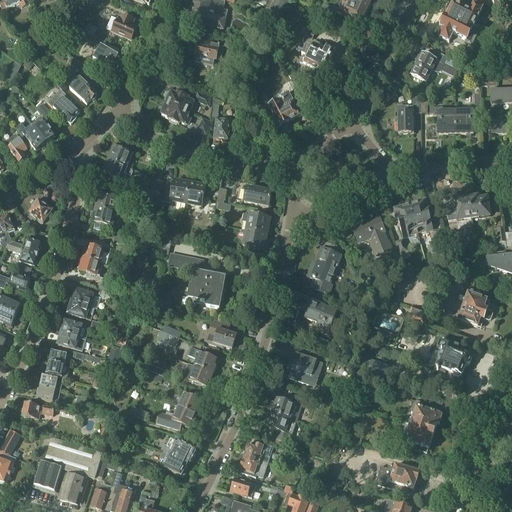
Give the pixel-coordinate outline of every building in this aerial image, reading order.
[(0,0),(0,1),(1,1),(2,4),(0,4),(0,8),(3,15),(8,12),(19,6),(21,10),(30,6),(27,0),(0,0)] [(191,24),(205,28),(205,27),(223,31),(225,21),(218,19),(219,12),(223,13),(224,5),(217,3),(218,2),(211,1),(210,2),(201,0),(196,0),(192,16),(191,17),(190,21),(191,23),(191,24)] [(265,18),(267,19),(265,22),(276,28),(289,1),(285,0),(275,0),(268,15),(266,14),(265,18)] [(346,0),(345,3),(368,14),(371,6),(369,5),(372,0),(371,0),(346,0)] [(511,16),(511,4),(500,0),(496,0),(492,9),(511,17),(511,16)] [(321,15),(334,21),(337,15),(360,25),(362,20),(364,21),(368,14),(345,3),(341,12),(334,9),(324,8),(321,15)] [(467,44),(467,43),(472,46),(478,35),(473,33),(480,18),(484,11),(473,6),(468,4),(466,9),(457,5),(456,7),(453,6),(446,19),(445,21),(442,20),(439,26),(441,28),(440,30),(443,31),(439,39),(450,45),(454,36),(456,37),(455,38),(467,44)] [(36,11),(42,26),(44,25),(45,30),(50,28),(48,24),(49,23),(43,9),(36,11)] [(112,34),(131,42),(132,39),(135,40),(137,35),(135,34),(137,28),(131,25),(133,21),(124,17),(122,23),(117,21),(112,34)] [(97,30),(89,26),(85,33),(93,37),(97,30)] [(78,37),(78,38),(93,46),(97,40),(93,38),(93,37),(85,33),(75,28),(72,33),(78,37)] [(224,38),(226,38),(226,40),(245,45),(245,43),(231,40),(232,37),(231,35),(225,34),(224,38)] [(198,46),(195,57),(193,65),(215,70),(216,63),(217,63),(218,59),(222,60),(224,50),(243,54),(245,45),(226,40),(224,46),(203,42),(202,47),(198,46)] [(307,59),(303,68),(301,73),(319,82),(322,76),(323,77),(335,54),(327,50),(326,52),(319,49),(317,53),(306,47),(301,56),(307,59)] [(101,48),(98,54),(91,50),(86,59),(87,61),(92,64),(94,64),(96,62),(114,73),(118,65),(118,64),(121,59),(101,48)] [(422,55),(418,64),(411,77),(427,85),(438,63),(422,55)] [(463,66),(445,57),(441,65),(458,74),(463,66)] [(68,64),(91,82),(95,76),(72,59),(68,64)] [(282,103),(280,104),(279,103),(268,109),(273,120),(268,123),(273,133),(281,129),(282,131),(289,128),(287,125),(301,118),(305,116),(301,108),(296,110),(294,106),(295,106),(293,104),(297,101),(296,99),(303,96),(295,80),(296,80),(292,73),(288,76),(292,83),(288,85),(293,94),(289,96),(281,100),(282,103)] [(497,76),(480,76),(480,89),(497,88),(497,76)] [(72,85),(74,87),(70,92),(87,107),(91,103),(92,102),(93,104),(99,98),(97,96),(98,96),(80,80),(80,81),(78,78),(72,85)] [(47,104),(70,126),(76,119),(80,115),(69,105),(72,102),(66,97),(60,91),(47,104)] [(508,117),(508,122),(491,123),(492,136),(509,135),(511,127),(511,92),(490,93),(491,105),(509,105),(509,117),(508,117)] [(209,97),(198,93),(194,103),(210,110),(210,109),(213,109),(214,99),(210,98),(210,99),(209,99),(209,97)] [(166,105),(168,106),(168,105),(190,115),(195,104),(189,101),(190,100),(177,94),(175,96),(171,94),(170,96),(168,95),(165,103),(167,104),(166,105)] [(408,108),(408,115),(398,115),(398,136),(414,135),(413,116),(421,115),(421,102),(413,98),(413,108),(408,108)] [(213,110),(211,119),(218,120),(220,101),(214,99),(213,109),(213,110)] [(168,120),(170,122),(169,124),(176,127),(178,125),(180,126),(181,125),(185,127),(187,128),(190,120),(188,120),(190,115),(168,105),(168,106),(166,105),(161,116),(168,119),(168,120)] [(51,115),(42,106),(37,111),(46,120),(51,115)] [(430,110),(430,116),(438,116),(438,137),(456,137),(455,113),(446,113),(446,109),(430,110)] [(465,109),(465,112),(455,113),(456,137),(474,136),(473,112),(473,109),(465,109)] [(198,132),(206,136),(211,124),(203,120),(198,132)] [(232,123),(217,121),(214,140),(229,142),(229,141),(232,141),(234,140),(234,136),(233,135),(231,134),(231,133),(234,133),(235,124),(232,124),(232,123)] [(56,139),(45,123),(35,131),(46,147),(48,146),(49,146),(51,144),(51,143),(56,139)] [(21,125),(16,130),(32,152),(34,150),(37,154),(41,150),(42,151),(45,149),(45,148),(46,147),(35,131),(31,126),(26,131),(21,125)] [(16,137),(4,146),(19,165),(26,160),(23,155),(27,152),(16,137)] [(115,149),(114,149),(109,162),(131,171),(133,166),(130,164),(133,157),(126,154),(128,148),(117,144),(115,149)] [(131,171),(109,162),(103,175),(123,184),(126,176),(131,178),(134,172),(131,171)] [(160,180),(154,178),(151,192),(158,193),(160,180)] [(165,204),(186,207),(190,186),(174,183),(172,194),(167,193),(165,204)] [(202,210),(206,188),(190,186),(186,207),(202,210)] [(151,192),(144,190),(143,196),(157,200),(158,193),(151,192)] [(252,191),(247,190),(244,203),(269,209),(272,194),(252,190),(252,191)] [(226,192),(220,191),(217,204),(224,205),(226,192)] [(141,203),(155,206),(157,200),(143,196),(141,203)] [(120,201),(99,197),(96,210),(117,215),(120,201)] [(478,200),(478,197),(469,199),(472,222),(479,221),(489,220),(489,219),(490,219),(487,199),(478,200)] [(451,216),(456,215),(457,224),(458,225),(462,224),(462,223),(472,222),(469,199),(453,201),(453,199),(448,200),(451,216)] [(30,216),(38,222),(38,224),(41,226),(43,226),(53,213),(37,202),(32,209),(34,210),(30,216)] [(224,205),(217,204),(216,211),(230,214),(231,207),(224,205)] [(426,234),(427,235),(433,233),(435,246),(444,244),(441,231),(434,232),(429,217),(431,217),(430,211),(429,210),(428,210),(425,204),(410,208),(417,236),(426,234)] [(400,229),(403,241),(395,244),(403,262),(411,259),(404,241),(410,239),(410,238),(417,236),(410,208),(395,212),(396,218),(394,218),(397,226),(398,229),(400,229)] [(93,224),(95,224),(93,231),(102,233),(103,231),(106,232),(107,227),(114,229),(117,215),(96,210),(93,224)] [(242,223),(247,224),(245,232),(267,236),(270,221),(244,216),(242,223)] [(12,244),(12,243),(9,235),(15,232),(9,217),(8,218),(7,217),(4,218),(3,219),(0,220),(0,226),(6,242),(7,245),(12,244)] [(353,231),(358,245),(369,240),(376,259),(392,252),(388,243),(387,243),(384,235),(385,234),(379,219),(363,225),(362,224),(353,227),(354,231),(353,231)] [(29,222),(23,225),(26,231),(32,228),(29,222)] [(497,230),(498,244),(499,244),(500,249),(506,248),(504,235),(505,234),(504,229),(497,230)] [(150,231),(136,230),(135,237),(150,238),(150,235),(150,231)] [(206,230),(203,244),(209,246),(211,239),(212,231),(206,230)] [(242,248),(264,252),(267,236),(245,232),(242,248)] [(114,246),(131,246),(131,238),(114,238),(114,246)] [(24,247),(19,246),(18,249),(38,255),(40,251),(39,251),(41,251),(42,247),(41,246),(41,245),(26,239),(24,247)] [(213,239),(212,247),(223,249),(225,242),(213,239)] [(149,254),(144,243),(136,246),(140,257),(149,254)] [(6,252),(21,256),(19,263),(34,268),(35,266),(36,266),(37,262),(36,262),(37,262),(38,255),(18,249),(18,250),(13,248),(12,248),(8,247),(8,246),(7,246),(6,252)] [(83,260),(102,266),(106,267),(111,251),(98,248),(98,251),(87,248),(83,260)] [(308,279),(315,282),(312,290),(330,297),(334,288),(331,287),(342,259),(322,251),(315,269),(313,268),(308,279)] [(178,258),(171,256),(169,268),(175,269),(178,258)] [(486,262),(484,267),(511,276),(511,257),(486,260),(486,262)] [(181,270),(184,259),(178,258),(175,269),(181,270)] [(188,271),(190,260),(184,259),(181,270),(188,271)] [(102,266),(83,260),(80,273),(98,278),(102,266)] [(194,273),(195,270),(195,267),(196,264),(196,261),(190,260),(188,271),(194,273)] [(219,311),(225,280),(194,274),(191,287),(190,287),(187,300),(189,300),(188,304),(206,307),(206,308),(219,311)] [(0,289),(4,291),(7,286),(26,294),(31,282),(12,275),(10,281),(0,277),(0,289)] [(109,287),(99,284),(97,289),(107,292),(109,287)] [(90,309),(92,310),(95,311),(97,312),(101,300),(104,301),(107,292),(97,289),(94,298),(74,291),(71,302),(72,303),(90,309)] [(465,304),(459,323),(478,330),(481,331),(484,322),(488,323),(491,322),(493,317),(492,314),(487,313),(487,312),(487,311),(490,303),(488,303),(474,298),(476,292),(470,290),(468,296),(467,299),(459,297),(458,301),(465,304)] [(0,303),(1,304),(0,306),(0,311),(17,318),(21,307),(0,297),(0,303)] [(72,304),(70,305),(67,315),(91,323),(95,311),(92,310),(90,309),(72,303),(72,304)] [(305,319),(318,324),(315,330),(328,336),(337,313),(311,303),(305,319)] [(406,321),(423,326),(427,314),(410,309),(406,321)] [(0,323),(12,329),(17,318),(0,311),(0,323)] [(93,323),(91,329),(116,336),(118,330),(93,323)] [(209,336),(207,336),(204,345),(223,351),(224,349),(232,351),(237,337),(227,334),(229,328),(213,323),(209,336)] [(79,340),(82,341),(85,330),(65,324),(64,328),(62,329),(61,333),(62,335),(79,340)] [(164,328),(162,333),(162,334),(179,340),(182,334),(164,328)] [(162,333),(160,332),(156,342),(176,349),(179,340),(162,334),(162,333)] [(59,343),(58,347),(76,352),(79,353),(82,341),(79,341),(79,340),(62,335),(61,336),(60,337),(58,341),(59,343)] [(127,342),(118,339),(115,346),(124,349),(127,342)] [(447,373),(454,375),(454,378),(458,379),(461,378),(465,369),(466,369),(469,368),(472,361),(470,359),(471,358),(457,353),(459,349),(440,341),(436,350),(443,353),(442,354),(443,354),(437,369),(439,370),(438,372),(446,376),(447,373)] [(188,358),(196,361),(194,368),(214,376),(217,368),(215,367),(217,361),(201,355),(202,354),(191,350),(188,358)] [(111,352),(107,361),(117,365),(121,355),(111,352)] [(49,364),(65,368),(67,356),(52,353),(49,364)] [(77,354),(76,355),(74,354),(73,359),(75,360),(83,362),(83,361),(87,362),(87,359),(90,360),(90,358),(91,357),(81,355),(77,354)] [(317,363),(317,362),(293,354),(287,371),(289,371),(288,375),(292,376),(290,381),(316,389),(323,365),(317,363)] [(360,372),(384,380),(389,367),(364,358),(360,372)] [(101,362),(92,389),(103,392),(111,365),(101,362)] [(121,362),(116,374),(125,377),(130,365),(121,362)] [(49,364),(46,377),(62,380),(65,381),(67,379),(70,369),(65,368),(49,364)] [(145,371),(164,379),(166,373),(148,366),(145,371)] [(214,376),(194,368),(188,382),(206,389),(208,383),(210,384),(214,376)] [(164,379),(145,371),(143,377),(161,384),(164,379)] [(42,378),(40,389),(56,393),(60,394),(62,387),(61,385),(57,385),(58,381),(42,378)] [(37,401),(53,404),(58,405),(60,394),(56,393),(40,389),(37,401)] [(201,403),(184,395),(178,409),(197,417),(201,410),(199,409),(201,403)] [(276,406),(274,406),(271,414),(297,423),(305,401),(290,397),(287,405),(277,402),(276,406)] [(86,399),(80,398),(77,409),(79,410),(82,408),(86,399)] [(411,417),(413,417),(410,426),(435,434),(438,426),(440,426),(443,418),(439,416),(440,411),(423,406),(423,405),(411,400),(409,405),(415,407),(415,408),(414,408),(411,417)] [(22,416),(23,417),(23,418),(40,422),(41,417),(53,419),(55,410),(43,408),(43,409),(25,405),(24,411),(22,412),(22,416)] [(149,415),(131,408),(128,416),(145,423),(149,415)] [(165,416),(159,414),(155,426),(180,433),(183,427),(189,430),(192,425),(194,425),(197,417),(178,409),(174,416),(166,414),(165,416)] [(97,428),(103,431),(100,438),(107,441),(118,421),(104,414),(102,418),(106,420),(102,428),(98,426),(97,428)] [(293,437),(297,423),(271,414),(268,424),(270,425),(268,430),(278,433),(275,441),(278,443),(277,446),(288,450),(293,437)] [(411,446),(417,448),(416,452),(427,456),(429,452),(435,434),(410,426),(404,444),(402,449),(409,451),(411,446)] [(116,441),(120,434),(113,431),(110,438),(116,441)] [(0,483),(7,486),(14,466),(16,461),(10,459),(21,439),(10,433),(0,451),(0,483)] [(37,471),(39,472),(34,488),(55,494),(62,471),(68,473),(86,479),(95,481),(96,478),(101,463),(103,456),(96,453),(84,450),(43,437),(36,463),(39,464),(37,471)] [(163,455),(168,457),(169,456),(189,466),(190,465),(189,464),(192,459),(194,459),(196,456),(194,454),(195,453),(175,443),(170,441),(166,448),(164,447),(161,452),(164,454),(163,455)] [(255,448),(248,446),(248,448),(247,448),(246,450),(246,451),(246,452),(244,458),(259,463),(261,464),(266,466),(269,467),(271,460),(269,460),(273,449),(257,444),(255,448)] [(160,467),(162,468),(162,470),(181,479),(182,477),(185,477),(186,475),(185,473),(187,468),(188,468),(189,466),(169,456),(168,457),(163,455),(160,461),(162,462),(160,467)] [(247,473),(246,474),(255,477),(256,475),(259,476),(261,469),(259,468),(261,464),(259,463),(244,458),(243,462),(242,465),(241,466),(241,467),(240,470),(247,473)] [(136,469),(156,476),(159,468),(139,461),(136,469)] [(375,486),(401,494),(401,493),(412,497),(414,493),(416,485),(417,485),(420,475),(395,467),(395,468),(390,466),(390,469),(388,468),(387,470),(381,468),(375,486)] [(67,476),(60,501),(79,507),(81,498),(83,497),(85,492),(83,490),(86,482),(85,482),(86,479),(68,473),(67,476)] [(110,492),(103,511),(104,511),(106,511),(129,511),(136,492),(119,487),(121,477),(116,475),(110,492)] [(248,499),(249,500),(252,501),(256,487),(252,486),(235,481),(232,488),(231,488),(230,491),(231,492),(230,494),(248,499)] [(350,493),(358,496),(361,490),(352,487),(350,493)] [(90,510),(96,511),(103,511),(110,492),(98,488),(90,510)] [(305,511),(308,507),(310,501),(299,497),(298,499),(292,496),(288,508),(293,510),(292,511),(305,511)] [(229,511),(232,503),(223,500),(219,511),(221,511),(220,511),(229,511)] [(141,511),(149,511),(152,503),(145,501),(143,508),(141,511)] [(412,511),(413,509),(388,502),(384,511),(412,511)] [(229,511),(248,511),(249,511),(250,511),(251,508),(232,503),(229,511)]
